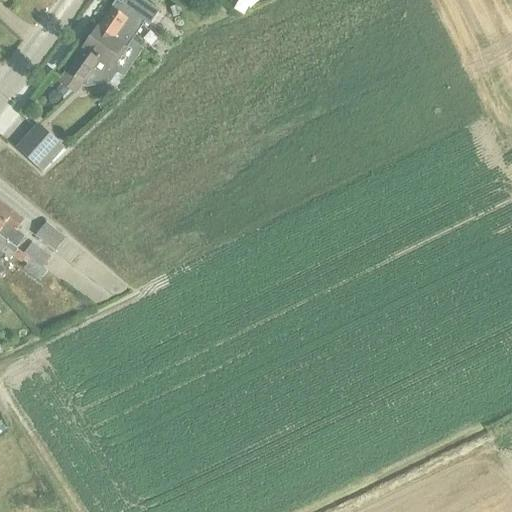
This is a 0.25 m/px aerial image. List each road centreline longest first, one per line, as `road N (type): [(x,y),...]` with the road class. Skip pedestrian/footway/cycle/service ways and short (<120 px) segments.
road 1 (track): [(0,395),(73,511)]
road 2 (tertiary): [(0,97),(76,0)]
